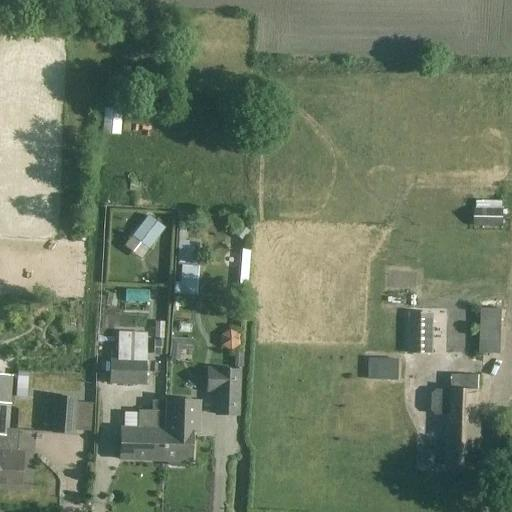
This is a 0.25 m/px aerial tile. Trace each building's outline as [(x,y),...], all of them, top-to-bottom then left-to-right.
[(106,106),(106,132),(123,132),(123,106),(106,106)] [(435,210),(437,186),(415,184),(413,208),(435,210)] [(452,210),(437,210),(437,226),(452,226),(452,210)] [(504,210),(474,210),(474,228),(504,229),(504,210)] [(148,216),(131,237),(147,250),(164,229),(148,216)] [(392,255),(391,230),(376,231),(377,256),(392,255)] [(196,234),(183,233),(179,283),(173,283),(173,294),(195,296),(198,252),(194,251),(196,234)] [(410,355),(431,355),(431,315),(411,315),(410,355)] [(239,352),(244,339),(228,332),(222,345),(239,352)] [(117,333),(117,358),(110,358),(109,385),(145,386),(147,363),(148,334),(117,333)] [(502,392),(503,362),(487,361),(487,391),(502,392)] [(0,436),(8,437),(8,430),(12,377),(0,376),(0,436)] [(220,377),(216,417),(238,419),(242,378),(220,377)] [(448,416),(447,468),(478,469),(481,392),(449,391),(449,392),(437,392),(433,396),(433,412),(436,416),(448,416)] [(76,399),(54,397),(51,433),(73,435),(76,399)] [(165,413),(164,462),(168,462),(168,465),(170,468),(183,468),(186,466),(186,463),(190,463),(192,420),(199,420),(200,403),(166,402),(166,413),(165,413)] [(164,462),(165,413),(139,412),(138,430),(121,430),(120,460),(164,462)] [(18,431),(8,430),(8,437),(0,436),(0,485),(20,487),(23,453),(17,452),(18,431)]
